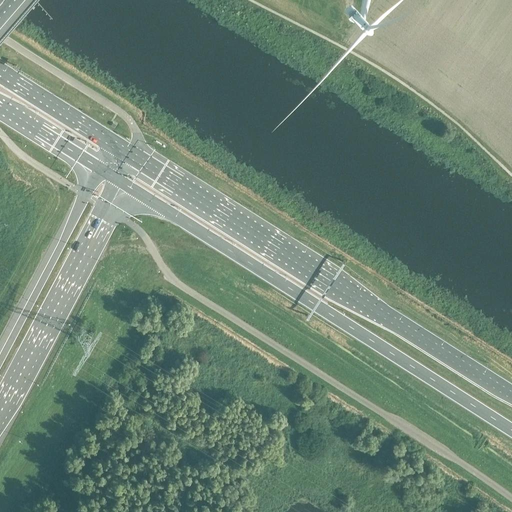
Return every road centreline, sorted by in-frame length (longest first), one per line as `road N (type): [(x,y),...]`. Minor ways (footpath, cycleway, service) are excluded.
road 1 (unclassified): [(511,498),(171,278),(138,229),(108,208)]
road 2 (trunk): [(122,182),(511,430)]
road 3 (trunk): [(511,392),(130,155)]
road 4 (motorway): [(0,413),(108,208)]
road 5 (motorway): [(84,195),(0,359)]
road 6 (trunk): [(130,155),(0,69)]
